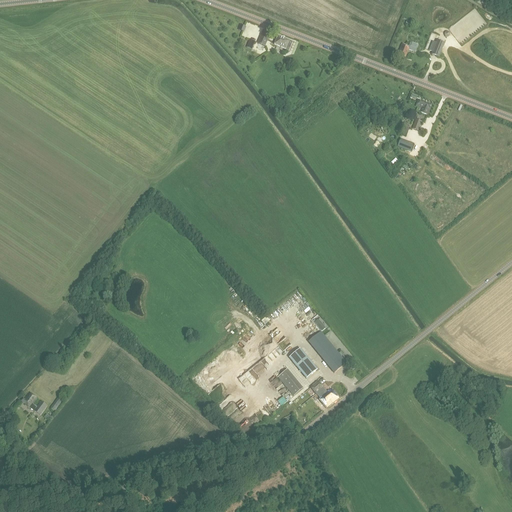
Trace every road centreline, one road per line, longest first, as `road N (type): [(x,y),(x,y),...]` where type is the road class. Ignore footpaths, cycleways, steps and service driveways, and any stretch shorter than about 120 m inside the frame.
road 1 (tertiary): [(82,495),(272,454),(511,261)]
road 2 (primary): [(511,118),(203,0)]
